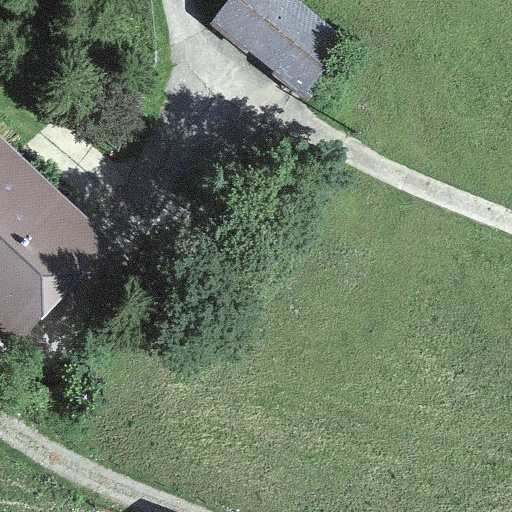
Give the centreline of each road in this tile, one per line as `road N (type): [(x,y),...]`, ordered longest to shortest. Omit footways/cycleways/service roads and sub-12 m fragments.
road 1 (track): [(0,346),(33,349),(55,336),(207,86),(177,0)]
road 2 (track): [(207,86),(380,169),(511,220)]
road 3 (track): [(0,423),(118,486),(188,511)]
